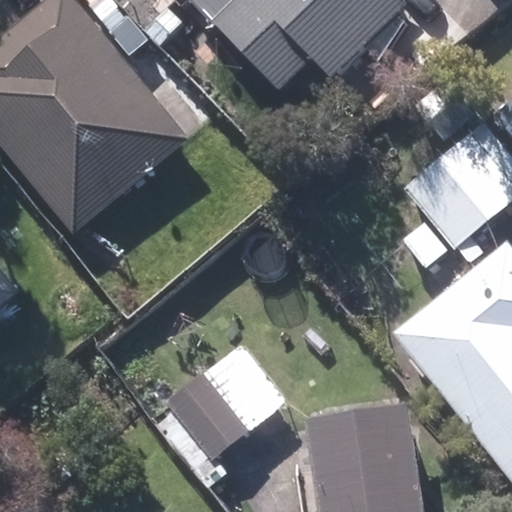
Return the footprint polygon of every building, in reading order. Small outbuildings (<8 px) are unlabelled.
[(201,140),(82,0),(55,0),(0,47),(0,143),(82,241),(201,140)] [(200,0),(290,92),(320,63),(341,84),(419,9),(409,0),(200,0)] [(511,100),(494,115),(511,136),(511,100)] [(408,192),(439,224),(415,247),(443,276),(467,253),(472,259),(511,220),(511,148),(484,119),(408,192)] [(511,240),(396,332),(511,478),(511,240)] [(0,320),(33,294),(0,252),(0,320)] [(153,420),(200,476),(217,497),(261,460),(244,439),(291,400),(244,344),(153,420)] [(302,417),(313,511),(421,511),(409,404),(302,417)]
